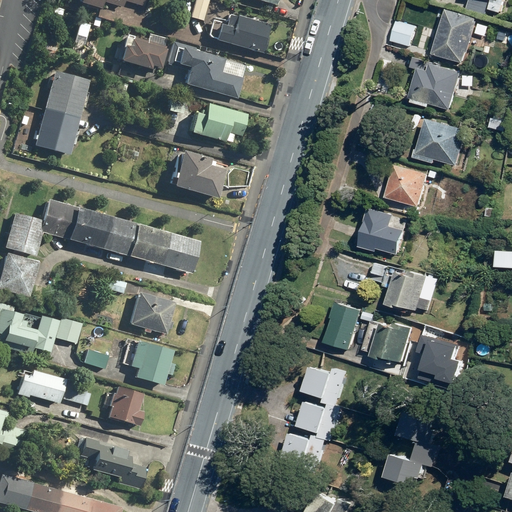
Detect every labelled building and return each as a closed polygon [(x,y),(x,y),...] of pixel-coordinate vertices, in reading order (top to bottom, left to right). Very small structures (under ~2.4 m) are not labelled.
[(211,1),(208,0),(194,0),(190,17),(205,21),(211,1)] [(471,0),(470,8),(489,13),(492,0),(471,0)] [(480,17),(450,8),(437,54),(466,63),(480,17)] [(231,26),(222,24),(217,39),(227,42),(226,43),(265,53),(272,24),(234,14),(231,26)] [(409,47),(415,26),(396,21),(389,41),(409,47)] [(91,25),(80,22),(75,42),(86,45),(91,25)] [(119,58),(161,69),(167,47),(125,35),(119,58)] [(244,78),(241,77),(245,61),(173,41),(168,63),(189,68),(185,84),(238,98),(244,78)] [(433,69),(423,66),(414,97),(453,108),(464,70),(435,61),(433,69)] [(90,80),(54,70),(34,144),(70,154),(90,80)] [(187,98),(173,94),(169,110),(183,114),(187,98)] [(192,133),(226,142),(228,132),(242,135),(248,114),(208,103),(205,114),(197,112),(192,133)] [(471,128),(432,116),(421,153),(460,165),(471,128)] [(508,121),(496,116),(493,126),(505,130),(508,121)] [(174,186),(219,198),(229,163),(184,150),(174,186)] [(390,197),(422,206),(432,172),(400,163),(390,197)] [(200,239),(47,197),(41,219),(14,211),(5,246),(36,254),(42,231),(191,272),(200,239)] [(374,207),(363,244),(402,256),(413,218),(374,207)] [(511,249),(503,249),(502,265),(511,265),(511,249)] [(38,260),(5,251),(0,270),(0,288),(28,296),(38,260)] [(373,279),(394,285),(388,305),(428,316),(439,278),(399,266),(399,269),(378,262),(373,279)] [(126,282),(108,276),(105,286),(123,291),(126,282)] [(175,300),(137,290),(129,322),(166,332),(175,300)] [(13,305),(0,301),(0,343),(30,352),(32,345),(49,350),(58,319),(39,314),(35,329),(18,324),(21,313),(12,310),(13,305)] [(364,309),(340,301),(328,341),(353,349),(364,309)] [(82,322),(60,316),(55,335),(77,341),(82,322)] [(415,330),(385,321),(375,355),(405,364),(415,330)] [(138,338),(130,363),(138,365),(135,375),(163,383),(173,348),(138,338)] [(109,353),(89,347),(85,360),(105,367),(109,353)] [(335,371),(314,364),(306,390),(328,397),(327,401),(332,402),(331,407),(310,400),(302,426),(323,433),(322,436),(316,434),(315,439),(294,433),(287,456),(308,463),(306,468),(319,472),(329,440),(333,441),(344,407),(339,405),(350,370),(337,366),(335,371)] [(30,374),(23,373),(17,395),(28,398),(29,396),(58,404),(65,377),(32,368),(30,374)] [(89,382),(69,377),(63,399),(87,406),(91,391),(86,390),(89,382)] [(143,391),(116,384),(107,418),(139,426),(143,412),(138,410),(143,391)] [(0,409),(0,443),(1,442),(21,448),(26,430),(4,424),(8,411),(0,409)] [(437,420),(409,411),(402,435),(421,441),(416,459),(396,453),(389,476),(417,485),(419,477),(426,479),(431,463),(437,465),(443,447),(434,444),(438,430),(434,429),(437,420)] [(126,449),(85,438),(81,454),(93,458),(90,469),(122,478),(124,472),(144,478),(147,468),(127,462),(129,456),(125,455),(126,449)] [(1,474),(0,478),(0,502),(36,511),(120,511),(122,507),(1,474)] [(343,498),(341,502),(322,491),(309,511),(350,511),(355,504),(343,498)]
